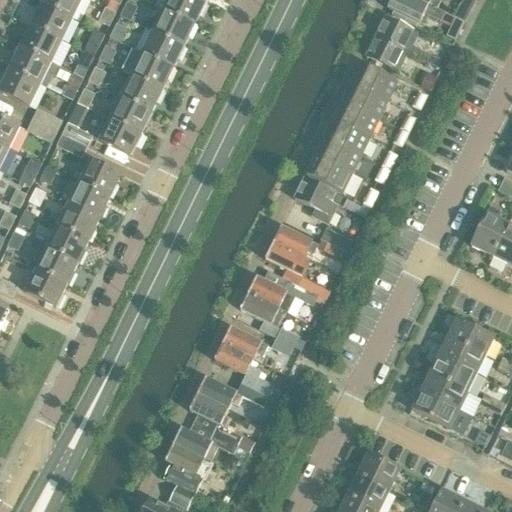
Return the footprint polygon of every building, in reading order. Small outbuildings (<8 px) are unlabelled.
[(83,0),(44,0),(42,7),(73,22),(84,0),(83,0)] [(195,27),(206,5),(195,0),(169,0),(164,12),(195,27)] [(415,0),(393,0),(388,11),(393,14),(392,18),(415,30),(417,26),(418,26),(424,15),(440,23),(444,14),(436,11),(436,10),(415,0)] [(415,0),(436,10),(440,2),(435,0),(415,0)] [(131,23),(138,9),(127,4),(121,18),(131,23)] [(42,7),(31,28),(62,44),(73,22),(42,7)] [(452,18),(464,23),(470,10),(463,7),(460,13),(456,11),(452,18)] [(109,29),(116,15),(106,10),(99,24),(109,29)] [(195,27),(164,12),(158,24),(149,20),(144,30),(153,34),(184,49),(195,27)] [(384,19),(374,38),(408,55),(440,71),(444,64),(412,48),(418,35),(384,19)] [(446,38),(455,42),(464,24),(455,20),(446,38)] [(120,45),(127,31),(117,26),(110,40),(120,45)] [(31,28),(20,50),(52,66),(62,44),(31,28)] [(99,50),(105,37),(95,33),(89,46),(99,50)] [(174,71),(184,49),(153,34),(142,56),(174,71)] [(374,38),(364,58),(391,72),(398,75),(408,55),(374,38)] [(110,67),(117,53),(106,48),(99,62),(110,67)] [(20,50),(10,72),(41,88),(52,66),(20,50)] [(174,71),(142,56),(131,50),(120,72),(131,78),(163,93),(174,71)] [(88,72),(94,59),(85,54),(79,67),(88,72)] [(397,84),(361,66),(351,86),(387,104),(397,84)] [(99,88),(105,75),(96,70),(89,83),(99,88)] [(10,72),(0,91),(0,94),(30,109),(41,88),(10,72)] [(74,76),(63,99),(73,103),(84,81),(74,76)] [(427,76),(421,90),(429,94),(436,80),(427,76)] [(152,115),(163,93),(131,78),(121,99),(152,115)] [(351,86),(342,104),(378,122),(387,104),(351,86)] [(88,110),(94,97),(85,92),(78,105),(88,110)] [(420,113),(428,99),(419,95),(412,109),(420,113)] [(141,136),(152,115),(121,99),(110,121),(141,136)] [(370,140),(378,122),(342,104),(333,121),(370,140)] [(57,135),(63,124),(38,112),(32,123),(57,135)] [(409,137),(416,122),(408,118),(400,133),(409,137)] [(0,147),(9,152),(20,129),(0,119),(0,147)] [(131,158),(141,136),(110,121),(99,143),(131,158)] [(325,139),(361,157),(370,140),(333,121),(325,139)] [(52,146),(57,135),(32,123),(27,134),(52,146)] [(87,150),(92,139),(68,127),(62,138),(87,150)] [(402,150),(409,137),(400,133),(394,146),(402,150)] [(82,160),(87,150),(62,138),(57,148),(82,160)] [(315,158),(351,176),(361,157),(325,139),(315,158)] [(0,170),(9,152),(0,147),(0,170)] [(391,172),(397,159),(389,155),(383,168),(391,172)] [(315,158),(306,178),(342,196),(351,176),(315,158)] [(85,173),(78,186),(110,201),(121,179),(90,163),(85,161),(80,171),(85,173)] [(384,186),(391,172),(383,168),(376,182),(384,186)] [(51,188),(58,174),(47,169),(40,183),(51,188)] [(31,189),(37,175),(28,171),(22,184),(31,189)] [(304,181),(294,202),(315,212),(312,219),(327,227),(337,208),(344,211),(348,203),(304,181)] [(511,200),(511,184),(504,181),(498,194),(511,200)] [(78,186),(68,207),(99,223),(110,201),(78,186)] [(40,210),(47,196),(36,191),(29,205),(40,210)] [(20,210),(26,197),(17,193),(11,206),(20,210)] [(371,210),(378,197),(370,193),(363,206),(371,210)] [(68,207),(57,229),(89,244),(95,231),(99,223),(68,207)] [(493,260),(509,227),(497,221),(500,214),(489,209),(486,216),(470,249),(493,260)] [(29,232),(36,218),(25,212),(19,227),(29,232)] [(9,232),(15,219),(7,215),(0,228),(9,232)] [(511,269),(511,228),(509,227),(493,260),(511,269)] [(57,229),(46,251),(78,266),(89,244),(57,229)] [(318,248),(281,230),(273,246),(303,261),(307,255),(313,258),(316,251),(331,258),(331,259),(343,265),(347,256),(346,255),(320,243),(318,248)] [(346,255),(352,244),(326,231),(320,243),(346,255)] [(18,253),(25,239),(15,234),(8,248),(18,253)] [(303,261),(273,246),(265,262),(286,273),(282,282),(317,299),(326,303),(329,296),(320,291),(301,282),(310,264),(303,261)] [(46,251),(35,273),(67,288),(78,266),(46,251)] [(35,273),(24,295),(56,311),(67,288),(35,273)] [(317,299),(282,282),(268,275),(263,284),(256,280),(248,297),(285,315),(295,320),(303,304),(312,308),(317,299)] [(0,295),(12,301),(18,290),(0,281),(0,295)] [(279,329),(285,315),(248,297),(240,313),(277,331),(278,328),(279,329)] [(486,359),(495,340),(448,317),(444,325),(452,330),(447,340),(486,359)] [(231,331),(222,347),(253,362),(257,355),(263,358),(268,349),(231,331)] [(293,351),(298,341),(282,332),(277,343),(293,351)] [(486,359),(447,340),(442,349),(433,346),(430,354),(449,363),(466,371),(477,377),(486,359)] [(289,360),(293,351),(277,343),(272,351),(289,360)] [(222,347),(215,363),(245,378),(241,387),(268,401),(275,404),(279,396),(272,392),(274,388),(258,381),(262,374),(256,372),(250,369),(253,362),(222,347)] [(468,395),(477,377),(466,371),(449,363),(430,354),(426,361),(434,366),(429,376),(468,395)] [(508,376),(511,367),(511,364),(502,360),(497,371),(508,376)] [(468,395),(429,376),(425,385),(416,382),(412,390),(459,413),(468,395)] [(206,381),(197,398),(228,413),(231,406),(238,409),(242,400),(263,410),(268,401),(241,387),(241,388),(236,396),(206,381)] [(450,431),(459,413),(412,390),(409,396),(417,402),(411,412),(450,431)] [(490,412),(495,401),(484,396),(479,407),(490,412)] [(197,398),(189,413),(198,418),(218,428),(213,437),(238,449),(249,455),(254,446),(232,435),(235,430),(233,426),(230,424),(231,422),(225,419),(228,413),(197,398)] [(501,417),(506,407),(495,401),(490,412),(501,417)] [(508,444),(511,434),(511,432),(502,428),(497,438),(508,444)] [(180,432),(172,449),(203,464),(209,467),(213,460),(218,450),(224,453),(233,457),(238,449),(213,437),(208,446),(189,436),(180,432)] [(485,448),(491,438),(480,432),(475,443),(485,448)] [(171,468),(164,482),(176,488),(194,497),(201,482),(205,484),(212,468),(209,467),(203,464),(172,449),(164,464),(171,468)] [(390,494),(400,472),(368,456),(357,478),(390,494)] [(372,511),(380,511),(390,494),(357,478),(346,499),(372,511)] [(168,504),(182,511),(184,511),(186,511),(194,497),(176,488),(168,504)] [(459,511),(464,503),(442,492),(431,511),(459,511)] [(425,511),(432,497),(423,493),(416,507),(425,511)] [(372,511),(346,499),(339,511),(372,511)] [(181,511),(182,511),(168,504),(167,503),(164,509),(148,501),(144,511),(140,511),(181,511)] [(483,511),(464,503),(459,511),(483,511)]
